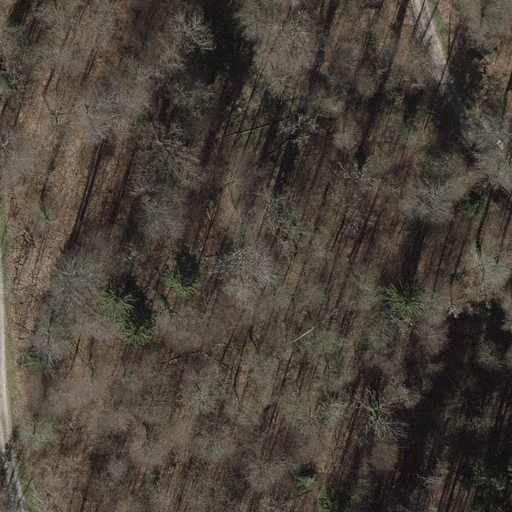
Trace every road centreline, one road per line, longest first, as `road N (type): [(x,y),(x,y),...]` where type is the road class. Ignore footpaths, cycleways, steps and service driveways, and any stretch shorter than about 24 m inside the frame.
road 1 (track): [(511,169),(476,129),(427,0)]
road 2 (track): [(0,365),(2,420),(23,511)]
